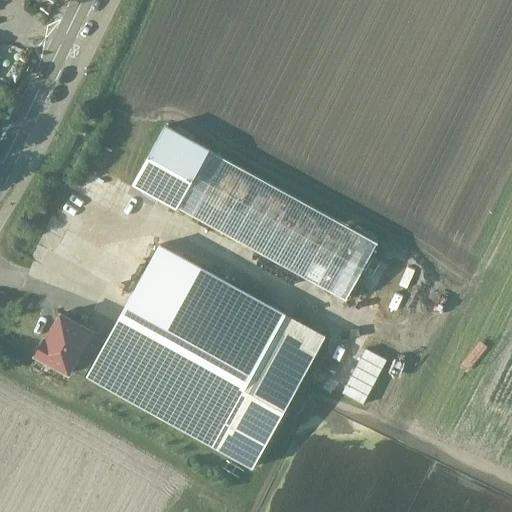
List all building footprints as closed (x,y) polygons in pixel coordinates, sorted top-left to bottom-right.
[(132,183),(175,207),(207,150),(164,126),(132,183)] [(207,150),(175,207),(344,300),(375,242),(207,150)] [(158,246),(87,375),(211,443),(273,331),(282,315),(158,246)] [(90,332),(59,314),(45,339),(43,338),(34,356),(67,374),(90,332)] [(252,468),(315,354),(273,331),(211,443),(210,445),(252,468)]
